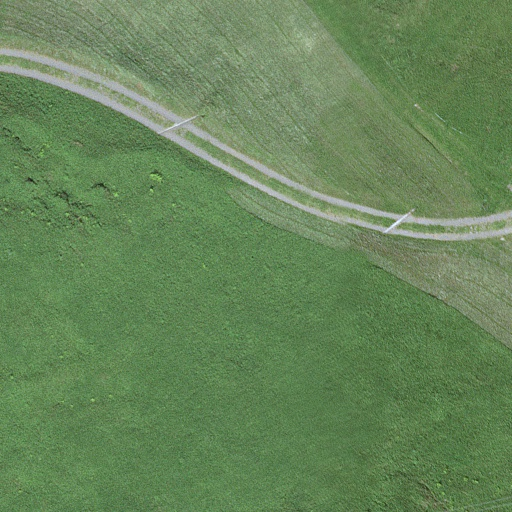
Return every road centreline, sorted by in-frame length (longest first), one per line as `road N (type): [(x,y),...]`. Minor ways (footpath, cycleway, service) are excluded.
road 1 (track): [(511,222),(440,232),(365,221),(296,197),(82,78),(0,59)]
road 2 (track): [(509,223),(379,88),(311,0)]
